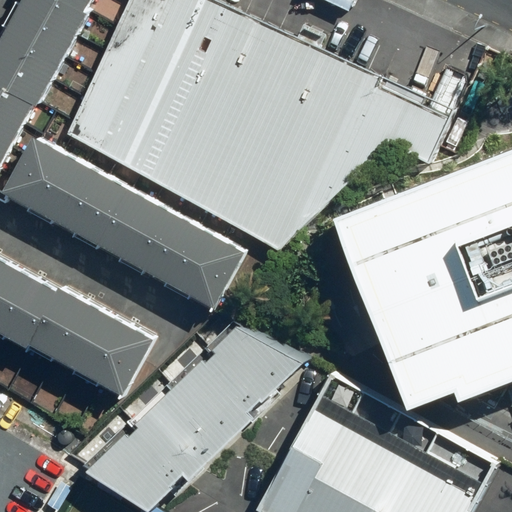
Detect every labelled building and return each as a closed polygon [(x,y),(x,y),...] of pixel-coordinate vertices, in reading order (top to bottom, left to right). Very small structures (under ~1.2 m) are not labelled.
[(0,179),(100,0),(22,0),(0,41),(0,179)] [(209,0),(135,0),(75,130),(285,244),(395,141),(434,163),(457,111),(209,0)] [(41,130),(10,186),(208,296),(239,240),(41,130)] [(461,405),(511,385),(511,149),(337,215),(354,260),(411,410),(456,393),(461,405)] [(0,251),(0,324),(126,395),(158,338),(0,251)] [(220,310),(73,455),(156,503),(313,359),(220,310)] [(475,511),(501,465),(340,377),(266,511),(475,511)]
